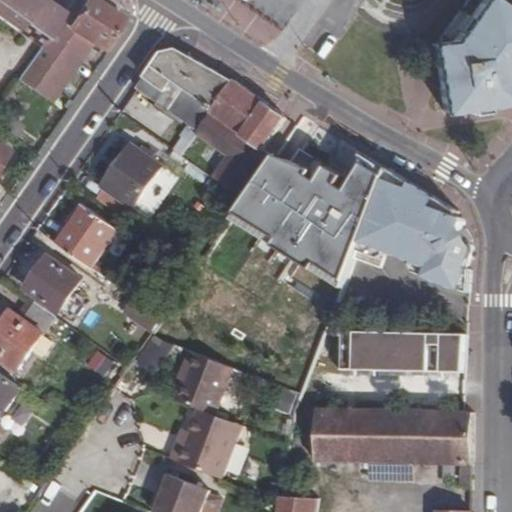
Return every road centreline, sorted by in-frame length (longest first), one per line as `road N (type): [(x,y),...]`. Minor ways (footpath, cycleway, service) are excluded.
road 1 (residential): [(170,2),(497,199)]
road 2 (residential): [(170,2),(0,248)]
road 3 (secondary): [(501,491),(502,300),(511,258)]
